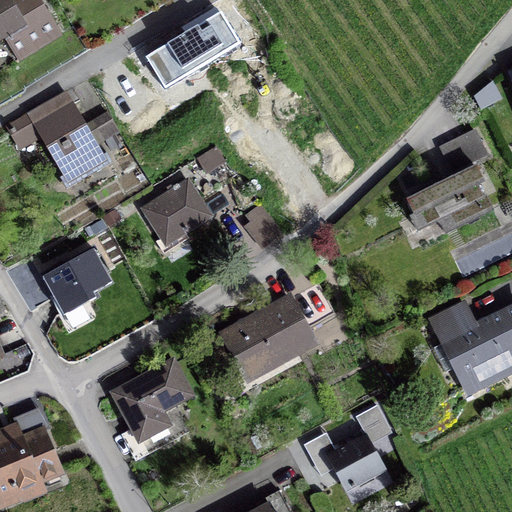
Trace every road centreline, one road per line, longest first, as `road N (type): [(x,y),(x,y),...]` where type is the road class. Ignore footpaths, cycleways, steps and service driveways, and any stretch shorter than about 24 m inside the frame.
road 1 (residential): [(59,374),(223,298),(321,225),(511,11)]
road 2 (residential): [(59,374),(127,511)]
